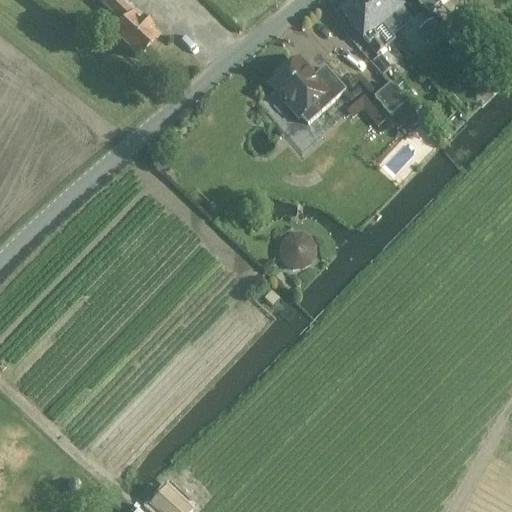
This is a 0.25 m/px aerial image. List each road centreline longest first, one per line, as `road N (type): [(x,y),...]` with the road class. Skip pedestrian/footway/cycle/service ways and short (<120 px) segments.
road 1 (unclassified): [(0,265),(306,0)]
road 2 (track): [(136,511),(106,474),(0,379)]
